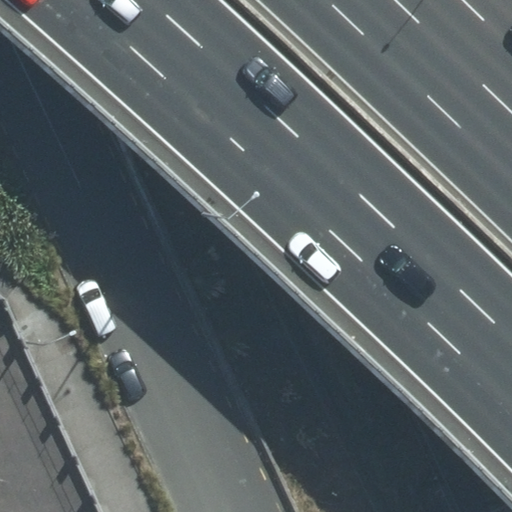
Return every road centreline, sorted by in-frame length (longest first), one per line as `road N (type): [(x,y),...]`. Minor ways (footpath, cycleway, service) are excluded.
road 1 (unclassified): [(228,511),(0,23)]
road 2 (motorway): [(511,307),(199,0)]
road 3 (motorway): [(358,0),(511,146)]
